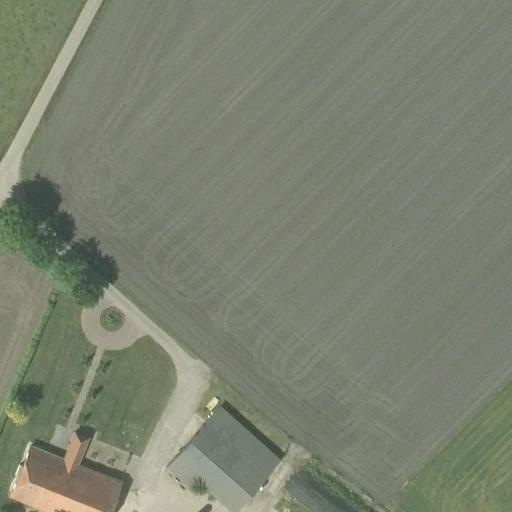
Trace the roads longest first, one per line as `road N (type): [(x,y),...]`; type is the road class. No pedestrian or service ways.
road 1 (unclassified): [(199,380),(0,186)]
road 2 (unclassified): [(0,178),(94,0)]
